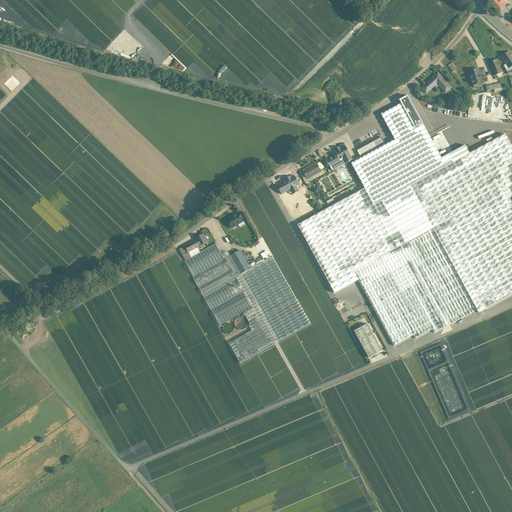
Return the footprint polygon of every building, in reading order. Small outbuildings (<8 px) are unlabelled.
[(503,0),(493,0),(490,4),(498,13),(503,18),(509,12),(503,6),(506,3),(503,0)] [(314,28),(311,27),(310,28),(307,32),(306,30),(305,33),(308,35),(309,35),(307,38),(313,39),(315,37),(314,40),(318,41),(316,43),(321,49),(321,50),(325,52),(337,38),(338,36),(337,37),(333,34),(332,34),(329,31),(325,30),(326,28),(324,26),(315,23),(323,31),(318,30),(315,27),(314,28)] [(511,55),(510,52),(501,57),(506,64),(504,65),(506,69),(511,66),(511,55)] [(504,65),(500,68),(496,60),(489,64),(494,76),(502,72),(506,69),(504,65)] [(478,69),(469,72),(474,88),(483,85),(482,82),(481,82),(478,74),(479,73),(478,69)] [(438,73),(421,88),(426,94),(437,84),(445,93),(451,88),(438,73)] [(408,143),(424,130),(418,122),(413,126),(414,127),(402,136),(408,143)] [(391,140),(396,147),(401,143),(403,146),(406,144),(399,135),(391,140)] [(431,225),(386,144),(378,149),(374,142),(357,151),(360,156),(361,158),(405,239),(431,225)] [(401,146),(394,149),(398,157),(405,154),(401,146)] [(343,147),(337,151),(337,150),(335,151),(337,155),(339,160),(340,160),(346,156),(348,155),(343,147)] [(422,159),(423,149),(413,149),(413,159),(422,159)] [(337,155),(327,161),(330,166),(340,161),(340,160),(339,160),(337,155)] [(340,161),(330,166),(332,171),(349,161),(346,156),(340,160),(340,161)] [(405,239),(361,158),(354,162),(356,165),(352,167),(353,170),(362,185),(366,183),(377,203),(383,214),(388,223),(387,224),(390,229),(391,228),(398,242),(398,243),(405,239)] [(332,171),(316,180),(320,188),(353,170),(352,167),(356,165),(354,162),(353,159),(349,161),(332,171)] [(316,163),(303,171),(306,176),(303,178),(306,184),(322,175),(320,172),(321,172),(320,170),(323,168),(324,167),(321,162),(320,162),(316,164),(316,163)] [(353,170),(320,188),(321,189),(318,190),(326,205),(344,195),(362,185),(353,170)] [(269,183),(241,198),(246,208),(249,209),(252,206),(260,213),(264,211),(270,216),(269,213),(272,210),(267,206),(278,211),(276,208),(278,207),(280,210),(282,207),(280,205),(282,204),(280,202),(279,202),(277,201),(278,198),(274,197),(277,195),(274,193),(274,194),(271,193),(268,198),(265,193),(262,192),(273,186),(269,183)] [(362,185),(344,195),(355,215),(377,203),(366,183),(362,185)] [(326,205),(322,207),(332,227),(355,215),(344,195),(326,205)] [(355,215),(332,227),(339,239),(374,219),(383,214),(377,203),(355,215)] [(141,224),(155,209),(155,207),(152,204),(149,207),(141,207),(143,208),(149,208),(149,210),(142,210),(142,212),(135,212),(133,215),(133,217),(141,224)] [(239,213),(233,216),(232,216),(226,219),(228,222),(227,222),(226,224),(228,226),(229,227),(230,226),(232,229),(232,228),(243,221),(240,215),(239,213)] [(249,220),(245,213),(240,215),(243,221),(244,220),(245,222),(249,220)] [(388,223),(383,214),(374,219),(379,228),(380,228),(387,224),(388,223)] [(339,239),(335,241),(351,269),(399,243),(398,243),(398,242),(390,246),(382,233),(383,233),(380,228),(379,228),(374,219),(339,239)] [(387,224),(380,228),(383,233),(390,229),(387,224)] [(431,225),(405,239),(451,324),(476,310),(431,225)] [(398,242),(391,228),(390,229),(383,233),(382,233),(390,246),(398,242)] [(203,234),(195,239),(196,240),(200,246),(208,242),(203,234)] [(185,247),(188,253),(197,248),(200,246),(196,240),(185,246),(185,247)] [(225,259),(223,254),(217,243),(200,252),(191,257),(184,261),(193,277),(225,259)] [(351,269),(361,288),(409,262),(399,243),(351,269)] [(185,247),(179,250),(183,257),(189,254),(188,253),(185,247)] [(197,248),(188,253),(189,254),(191,257),(200,252),(197,248)] [(249,268),(240,250),(230,256),(241,274),(250,269),(249,268)] [(241,274),(230,256),(227,251),(223,254),(225,259),(226,259),(236,278),(237,279),(244,291),(244,292),(253,307),(256,305),(250,293),(249,292),(242,280),(253,274),(253,273),(250,269),(241,274)] [(271,255),(249,268),(250,269),(253,273),(275,261),(271,255)] [(226,259),(193,278),(204,297),(236,278),(226,259)] [(253,274),(242,280),(249,292),(282,273),(275,262),(253,274)] [(280,276),(250,293),(256,305),(257,305),(287,288),(280,276)] [(237,279),(204,297),(211,310),(244,291),(237,279)] [(287,288),(257,305),(264,317),(296,299),(290,287),(287,289),(287,288)] [(244,292),(211,310),(220,326),(243,312),(253,307),(244,292)] [(264,317),(257,305),(256,305),(253,307),(260,319),(264,317)] [(253,307),(243,312),(250,325),(260,319),(253,307)] [(254,342),(267,335),(261,323),(253,327),(258,337),(255,339),(254,336),(252,337),(254,342)] [(355,330),(369,358),(383,351),(370,323),(355,330)] [(375,394),(381,404),(383,398),(382,398),(380,399),(378,395),(381,393),(383,398),(384,393),(377,391),(376,388),(378,387),(374,386),(369,376),(377,378),(378,373),(377,370),(375,370),(374,377),(371,371),(364,375),(368,376),(366,377),(365,383),(369,381),(368,387),(372,388),(370,389),(373,389),(372,393),(375,394)] [(193,433),(198,433),(198,428),(196,428),(196,432),(192,432),(192,429),(189,429),(185,428),(182,428),(181,436),(179,436),(179,442),(184,442),(184,438),(192,438),(193,433)] [(170,452),(170,461),(176,460),(176,457),(178,457),(178,452),(170,452)] [(170,498),(170,476),(163,476),(166,474),(169,474),(169,471),(168,469),(165,471),(165,474),(163,474),(157,477),(157,480),(154,480),(151,481),(160,497),(163,497),(168,494),(170,498)] [(511,511),(511,496),(487,498),(486,492),(483,492),(484,502),(483,501),(483,505),(482,506),(485,507),(484,511),(481,508),(476,511),(511,511)]
